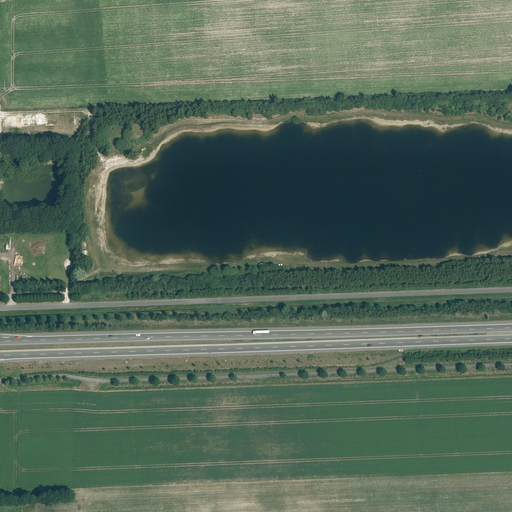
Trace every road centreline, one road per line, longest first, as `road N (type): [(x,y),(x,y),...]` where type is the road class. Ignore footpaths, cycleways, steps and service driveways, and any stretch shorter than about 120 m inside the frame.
road 1 (trunk): [(0,358),(511,340)]
road 2 (unclassified): [(0,308),(511,290)]
road 3 (trunk): [(511,327),(0,343)]
